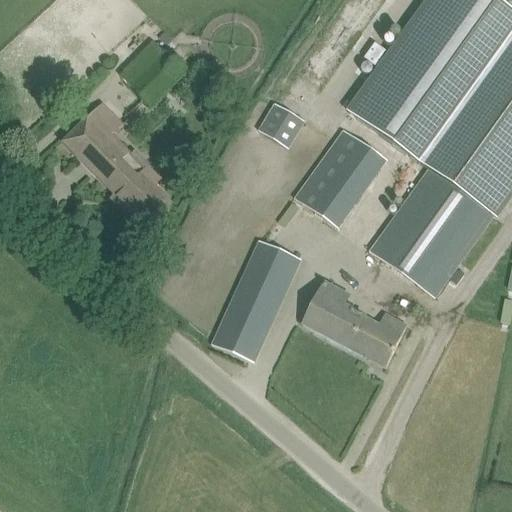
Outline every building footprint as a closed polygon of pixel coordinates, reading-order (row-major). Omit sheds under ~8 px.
[(344,0),(330,21),(347,32),(370,0),(344,0)] [(511,197),(511,12),(495,0),(431,0),(348,115),(431,174),(495,221),(511,197)] [(181,75),(151,47),(119,83),(148,110),(181,75)] [(286,150),(303,123),(276,107),(260,134),(286,150)] [(148,229),(162,215),(170,208),(153,191),(158,186),(113,140),(122,131),(100,108),(63,144),(148,229)] [(379,175),(387,163),(345,133),(336,144),(295,201),(338,232),(348,218),(325,201),(356,158),(379,175)] [(431,174),(371,256),(435,303),(495,221),(431,174)] [(254,366),(298,265),(300,260),(259,242),(212,347),(254,366)] [(350,350),(365,324),(343,312),(351,297),(325,283),(303,325),(350,350)] [(511,302),(503,301),(483,420),(511,424),(511,302)] [(387,369),(407,331),(409,327),(387,315),(379,331),(365,324),(350,350),(387,369)]
